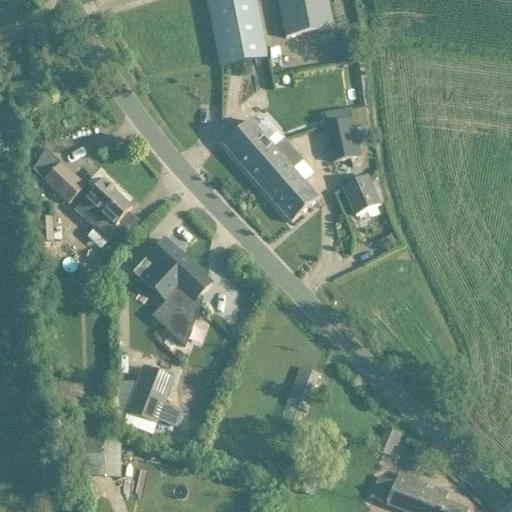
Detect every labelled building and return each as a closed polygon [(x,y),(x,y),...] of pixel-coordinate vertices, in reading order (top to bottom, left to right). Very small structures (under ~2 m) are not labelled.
[(267,60),(255,0),(206,0),(220,69),(267,60)] [(333,29),(327,0),(276,0),(285,39),(333,29)] [(324,126),(332,164),(360,158),(352,120),(324,126)] [(318,201),(303,184),(313,175),(284,142),(274,150),(250,123),(223,146),(291,225),(318,201)] [(39,178),(69,206),(85,187),(61,164),(60,165),(53,157),(36,175),(39,178)] [(343,189),(357,219),(381,208),(366,178),(343,189)] [(132,211),(102,183),(75,212),(95,231),(93,233),(105,245),(118,232),(115,229),(132,211)] [(51,220),(38,220),(39,232),(52,231),(51,220)] [(158,270),(145,284),(165,303),(151,318),(183,348),(193,322),(184,315),(199,299),(211,286),(194,270),(165,242),(151,256),(148,260),(158,270)] [(286,406),(306,414),(320,377),(300,369),(286,406)] [(173,381),(143,370),(126,415),(128,415),(156,426),(173,381)] [(83,387),(51,387),(52,413),(65,413),(74,413),(83,413),(83,387)] [(128,415),(124,427),(152,437),(156,426),(128,415)] [(380,442),(398,448),(402,435),(385,429),(380,442)] [(136,476),(135,453),(121,453),(121,436),(100,437),(101,477),(136,476)] [(410,457),(404,469),(412,472),(418,461),(410,457)] [(467,511),(445,503),(448,495),(398,475),(394,484),(379,478),(370,501),(386,507),(399,511),(467,511)] [(301,494),(312,498),(316,487),(305,483),(301,494)]
